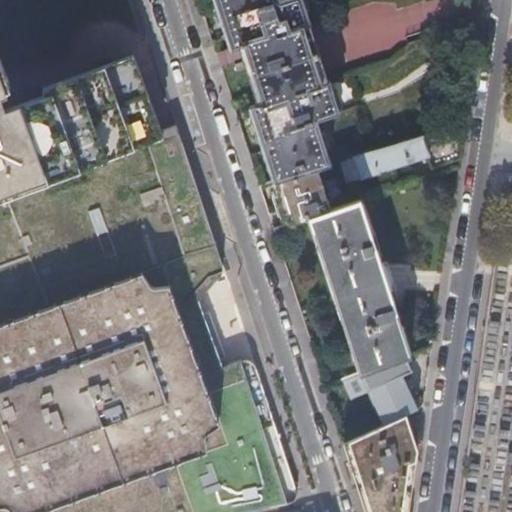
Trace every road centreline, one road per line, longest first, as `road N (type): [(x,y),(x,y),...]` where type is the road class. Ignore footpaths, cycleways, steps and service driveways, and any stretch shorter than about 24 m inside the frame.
road 1 (residential): [(334,511),(166,0)]
road 2 (residential): [(433,511),(503,0)]
road 3 (unknown): [(118,320),(199,294),(246,428),(163,455)]
road 4 (unknown): [(118,320),(163,455)]
road 5 (unknown): [(46,492),(3,357)]
road 6 (unknown): [(163,455),(46,492)]
road 7 (unknown): [(3,357),(118,320)]
